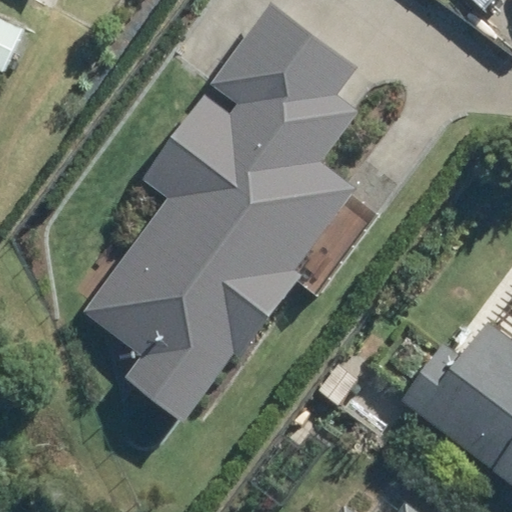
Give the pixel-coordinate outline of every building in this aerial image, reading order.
[(97,310),(157,357),(142,377),(207,427),(269,348),(282,358),(401,205),(347,164),(388,112),(360,90),(379,65),(296,0),(295,0),(157,178),(184,199),(97,310)] [(0,11),(0,67),(17,75),(38,28),(0,11)] [(511,329),(498,320),(471,358),(456,347),(417,401),(511,468),(511,329)] [(346,364),(325,391),(342,404),(362,378),(346,364)] [(423,511),(407,500),(397,511),(357,511),(347,505),(341,511),(423,511)]
